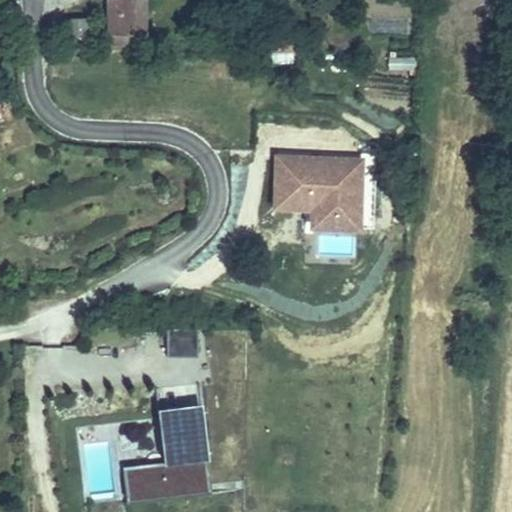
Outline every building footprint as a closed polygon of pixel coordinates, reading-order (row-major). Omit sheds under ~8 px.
[(149,0),(114,0),(115,46),(150,46),(149,0)] [(99,16),(71,17),(72,48),(99,46),(99,16)] [(367,155),(273,152),(271,208),(309,208),(308,230),(364,232),(367,155)] [(168,357),(197,357),(196,329),(168,330),(168,357)] [(211,492),(202,411),(159,416),(164,461),(125,465),(127,501),(211,492)]
